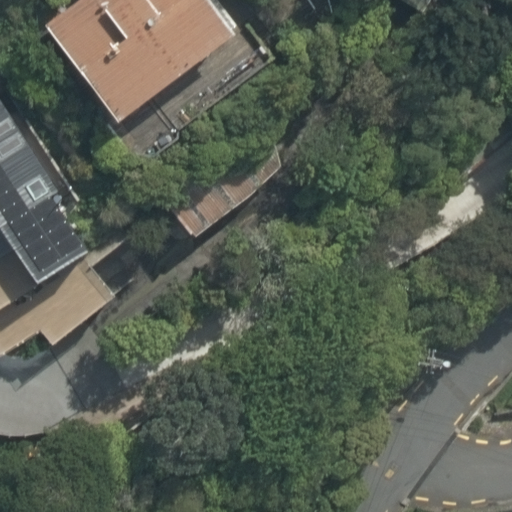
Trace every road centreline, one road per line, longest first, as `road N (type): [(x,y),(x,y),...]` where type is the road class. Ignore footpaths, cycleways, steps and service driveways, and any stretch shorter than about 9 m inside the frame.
road 1 (residential): [(511,342),(472,363),(370,505)]
road 2 (residential): [(370,505),(478,461),(511,460)]
